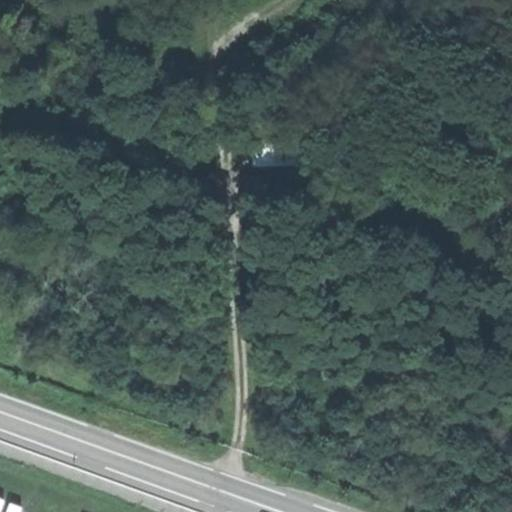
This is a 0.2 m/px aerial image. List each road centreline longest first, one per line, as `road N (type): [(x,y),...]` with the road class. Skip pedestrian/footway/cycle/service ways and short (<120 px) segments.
road 1 (track): [(283,0),(214,57),(246,389),(228,493)]
road 2 (primary): [(0,410),(279,511)]
